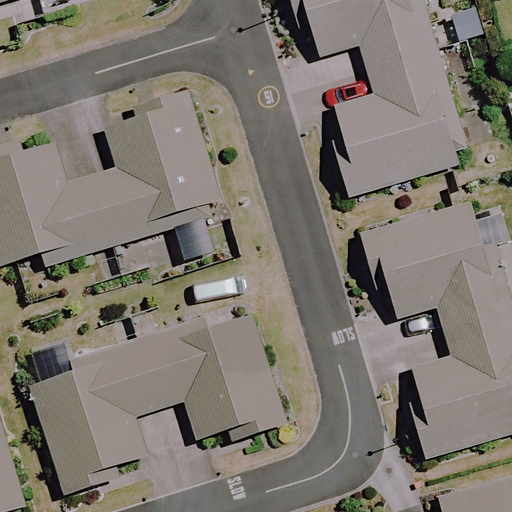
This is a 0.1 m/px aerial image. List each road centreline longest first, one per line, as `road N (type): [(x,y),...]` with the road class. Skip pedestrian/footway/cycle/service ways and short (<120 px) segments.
road 1 (residential): [(238,30),(348,398),(349,445),(322,472),(198,511)]
road 2 (residential): [(0,102),(238,30)]
